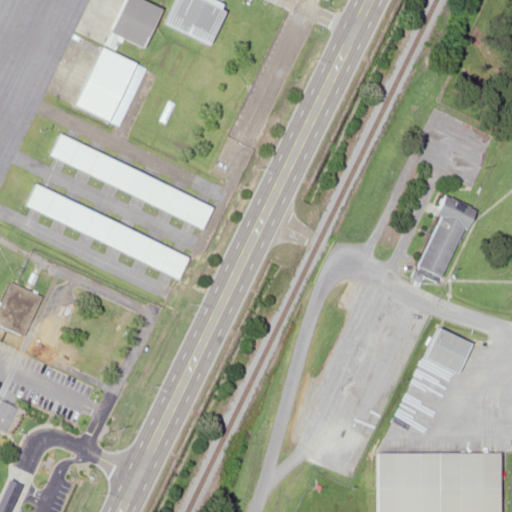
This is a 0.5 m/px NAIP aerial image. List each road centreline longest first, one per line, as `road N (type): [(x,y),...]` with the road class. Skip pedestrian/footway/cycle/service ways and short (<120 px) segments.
road 1 (primary): [(117,511),(366,0)]
road 2 (residential): [(137,473),(47,437),(6,511)]
